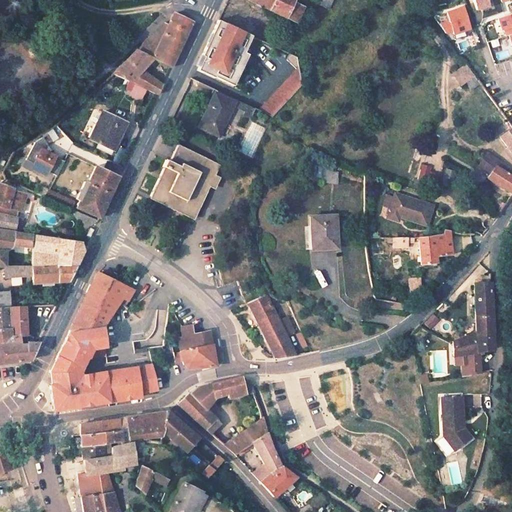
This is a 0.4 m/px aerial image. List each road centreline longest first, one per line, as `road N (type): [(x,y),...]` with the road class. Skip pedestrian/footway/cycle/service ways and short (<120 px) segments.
road 1 (residential): [(242,371),(362,352),(415,320),(487,242)]
road 2 (residential): [(454,511),(474,487),(490,433),(499,309),(487,242)]
road 3 (tertiary): [(102,237),(215,0)]
road 4 (unclassified): [(242,371),(228,336),(178,286),(102,237)]
road 5 (tertiary): [(11,400),(33,374),(102,237)]
road 6 (residential): [(163,399),(275,511)]
road 7 (residential): [(37,427),(163,399)]
